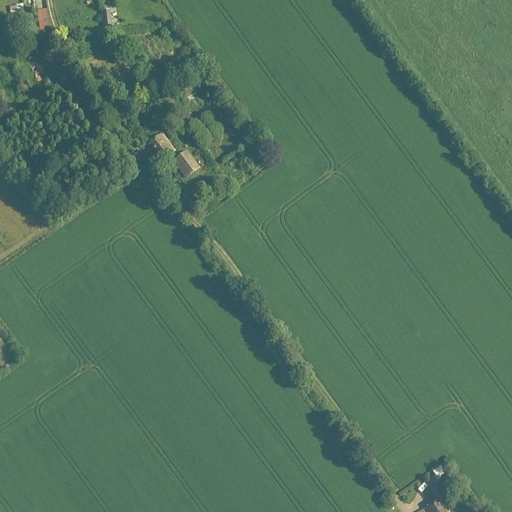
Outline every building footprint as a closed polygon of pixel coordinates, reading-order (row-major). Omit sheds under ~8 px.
[(109,12),(102,13),(104,30),(111,29),(109,12)] [(229,121),(236,116),(228,105),(221,110),(229,121)] [(161,135),(148,145),(161,163),(170,156),(174,163),(173,164),(185,180),(198,170),(186,154),(177,160),(173,154),(174,153),(161,135)] [(432,467),(436,476),(445,472),(441,463),(432,467)] [(426,493),(434,503),(424,510),(425,511),(445,511),(440,504),(446,500),(436,486),(426,493)]
